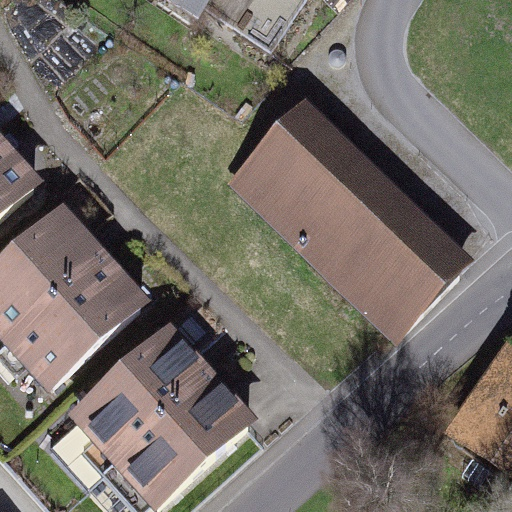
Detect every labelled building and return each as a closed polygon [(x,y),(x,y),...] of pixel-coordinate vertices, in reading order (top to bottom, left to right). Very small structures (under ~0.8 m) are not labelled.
[(206,10),(276,53),(308,0),(156,0),(197,24),(206,10)] [(482,283),(313,120),(235,201),(404,364),(482,283)] [(0,222),(43,185),(12,150),(0,135),(0,222)] [(62,226),(0,282),(0,336),(53,394),(142,313),(116,284),(97,263),(62,226)] [(158,511),(161,511),(248,433),(200,380),(169,346),(80,426),(158,511)] [(511,365),(452,455),(511,494),(511,365)]
